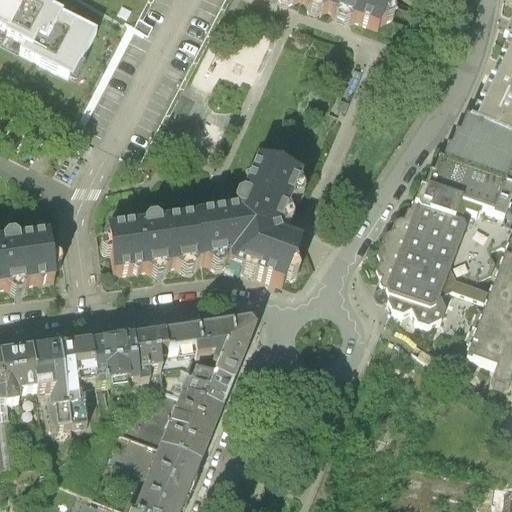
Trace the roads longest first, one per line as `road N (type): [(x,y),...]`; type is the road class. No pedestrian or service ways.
road 1 (residential): [(326,313),(340,275),(462,80),(473,0)]
road 2 (residential): [(0,333),(229,304),(292,325)]
road 3 (residential): [(214,511),(271,379),(292,366)]
road 4 (residential): [(292,366),(319,378),(346,364),(350,333),(326,313)]
